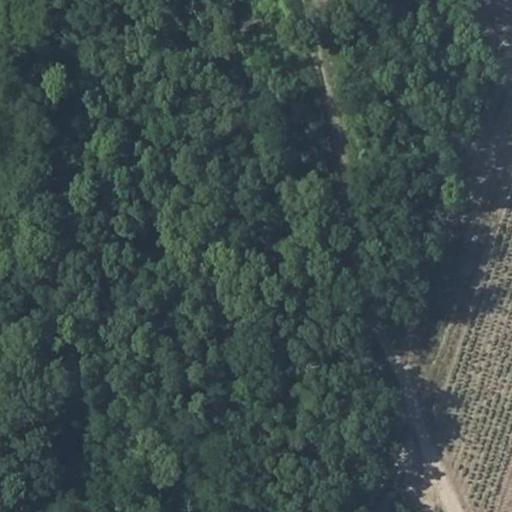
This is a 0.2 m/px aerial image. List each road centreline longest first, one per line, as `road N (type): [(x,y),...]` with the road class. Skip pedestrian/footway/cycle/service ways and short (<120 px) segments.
road 1 (track): [(306,13),(338,166),(348,274),(445,511)]
road 2 (track): [(511,80),(418,366),(411,421)]
